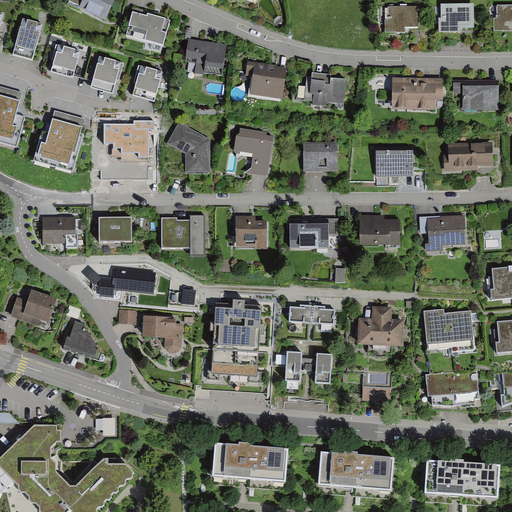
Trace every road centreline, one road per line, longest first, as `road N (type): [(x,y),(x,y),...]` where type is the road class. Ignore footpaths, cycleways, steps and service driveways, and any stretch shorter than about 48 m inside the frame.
road 1 (residential): [(511,195),(24,194)]
road 2 (tertiary): [(511,440),(261,423),(118,397)]
road 3 (residential): [(168,0),(318,57),(511,63)]
road 4 (residential): [(118,397),(118,348),(79,289),(26,246),(24,194)]
road 5 (tertiary): [(118,397),(0,358)]
